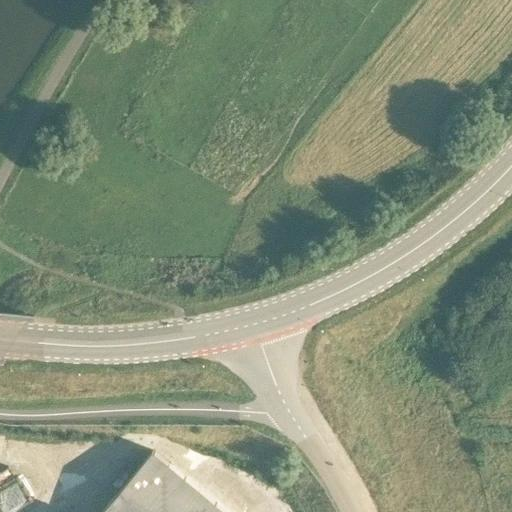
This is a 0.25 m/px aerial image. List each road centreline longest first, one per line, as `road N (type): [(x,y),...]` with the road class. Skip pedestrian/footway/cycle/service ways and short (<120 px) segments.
road 1 (tertiary): [(511,163),(393,261),(252,324)]
road 2 (tertiary): [(252,324),(100,345),(0,337)]
road 3 (unclassified): [(349,511),(328,467),(278,399),(252,324)]
